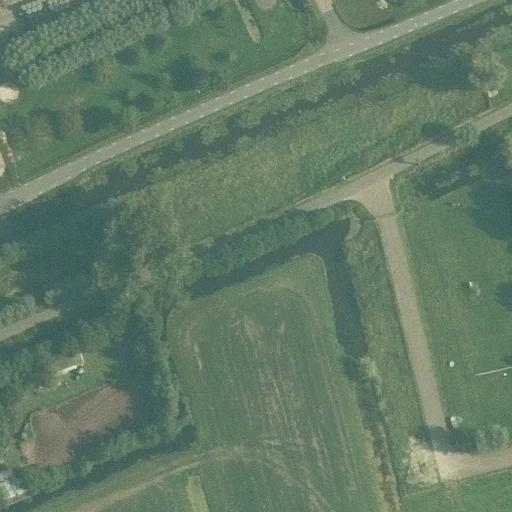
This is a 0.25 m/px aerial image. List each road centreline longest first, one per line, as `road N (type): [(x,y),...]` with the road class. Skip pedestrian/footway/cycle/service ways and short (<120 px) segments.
road 1 (residential): [(511,108),(249,235),(0,337)]
road 2 (unclassified): [(0,203),(467,0)]
